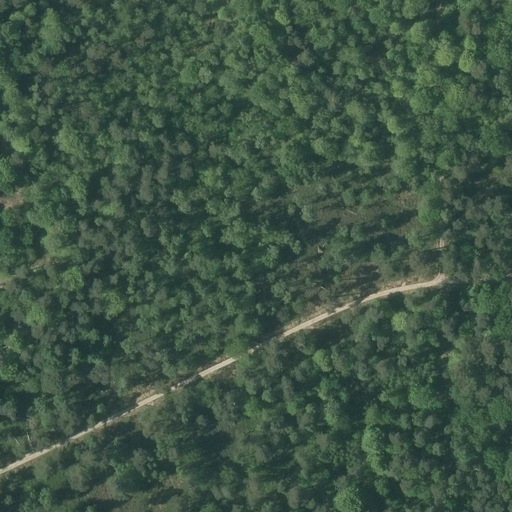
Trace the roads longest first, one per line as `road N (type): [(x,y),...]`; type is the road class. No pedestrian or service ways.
road 1 (track): [(0,471),(345,306),(441,281)]
road 2 (track): [(438,0),(441,281)]
road 3 (track): [(441,281),(444,483),(452,511)]
